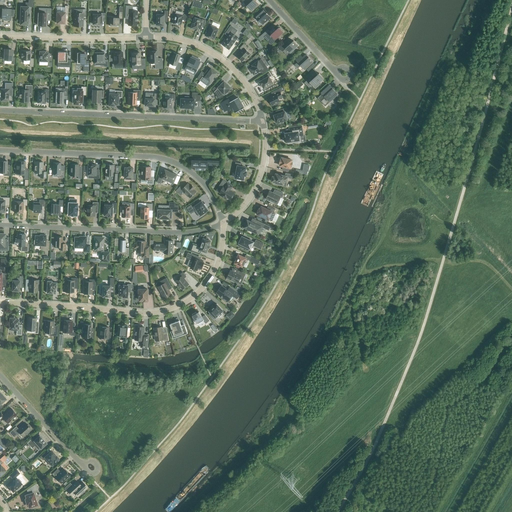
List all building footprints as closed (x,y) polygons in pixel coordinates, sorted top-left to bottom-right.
[(28,0),(28,3),(26,2),(25,6),(20,6),(20,13),(18,13),(18,18),(20,18),(20,24),(28,25),(28,18),(29,13),(28,13),(29,7),(33,7),(33,0),(28,0)] [(241,0),(247,5),(246,6),(251,11),(259,4),(254,0),(241,0)] [(56,23),(64,23),(64,19),(68,19),(68,6),(65,6),(65,7),(64,12),(57,12),(56,23)] [(119,17),(110,17),(110,26),(116,26),(116,25),(119,25),(119,18),(122,19),(123,7),(119,6),(119,17)] [(132,11),(132,6),(125,6),(125,19),(125,17),(128,17),(128,18),(128,19),(128,25),(136,26),(137,11),(132,11)] [(14,16),(14,10),(10,10),(10,9),(8,9),(8,8),(5,8),(5,9),(2,9),(2,13),(0,13),(0,17),(2,17),(2,19),(4,19),(4,21),(8,21),(8,19),(10,20),(10,16),(14,16)] [(41,26),(44,26),(46,26),(46,18),(50,18),(51,9),(39,8),(39,13),(38,13),(38,14),(36,14),(36,18),(38,18),(38,25),(41,25),(41,26)] [(258,21),(259,20),(263,25),(270,18),(266,13),(267,12),(264,8),(254,17),(258,21)] [(74,26),(82,26),(83,17),(86,17),(86,9),(82,9),(82,13),(74,13),(74,26)] [(157,14),(157,26),(161,26),(161,25),(164,25),(164,18),(168,18),(168,11),(165,11),(164,15),(157,14)] [(104,19),(105,13),(101,13),(101,14),(93,14),(93,17),(92,17),(92,21),(93,21),(93,24),(101,24),(101,19),(104,19)] [(173,24),(181,26),(182,20),(187,21),(188,15),(183,14),(183,15),(176,13),(173,24)] [(190,28),(194,29),(194,28),(196,29),(195,30),(198,31),(198,30),(199,30),(201,25),(204,26),(206,21),(203,20),(202,20),(195,18),(193,23),(192,22),(190,28)] [(209,21),(207,27),(210,29),(207,36),(208,36),(207,38),(211,39),(211,38),(214,39),(218,29),(211,26),(213,23),(209,21)] [(231,26),(225,34),(228,36),(222,45),(229,50),(238,37),(234,34),(237,30),(231,26)] [(278,27),(272,34),(269,32),(264,37),(268,41),(273,37),(275,39),(278,37),(278,38),(281,35),(280,35),(283,32),(282,31),(280,28),(279,28),(278,27)] [(282,51),(286,48),(290,53),(291,52),(292,53),(294,51),(293,50),(298,46),(293,41),(291,43),(288,39),(279,47),(282,51)] [(258,40),(254,42),(260,50),(263,48),(258,40)] [(237,56),(243,61),(250,54),(246,50),(248,48),(244,44),(240,48),(242,50),(237,56)] [(4,59),(11,60),(11,64),(15,64),(15,57),(12,57),(12,50),(4,49),(4,59)] [(40,50),(40,51),(39,51),(39,56),(38,56),(38,60),(39,60),(39,61),(48,61),(47,66),(52,67),(52,59),(48,59),(48,53),(48,52),(48,53),(45,53),(45,52),(44,52),(44,50),(40,50)] [(21,52),(20,52),(20,55),(20,56),(21,56),(21,60),(30,60),(29,66),(33,67),(33,59),(30,58),(30,51),(21,51),(21,52)] [(149,58),(149,62),(150,62),(150,63),(155,63),(155,69),(162,68),(162,58),(158,59),(157,51),(150,51),(150,58),(149,58)] [(66,67),(70,67),(70,60),(67,60),(67,56),(66,56),(66,54),(67,54),(67,52),(58,52),(57,67),(58,67),(58,65),(66,65),(66,67)] [(83,63),(83,71),(89,71),(89,61),(85,61),(85,54),(82,54),(83,52),(77,52),(77,63),(83,63)] [(95,62),(101,62),(101,66),(107,66),(107,60),(104,60),(104,52),(95,52),(95,62)] [(120,64),(120,67),(123,67),(126,67),(126,60),(123,60),(122,52),(113,52),(113,64),(120,64)] [(181,55),(173,52),(170,63),(177,66),(176,69),(179,71),(182,63),(178,62),(181,55)] [(130,57),(130,58),(130,60),(131,61),(132,61),(132,65),(138,65),(138,69),(145,68),(144,59),(140,59),(139,53),(131,53),(132,57),(130,57)] [(295,59),(298,62),(295,65),(298,68),(301,65),(305,69),(313,62),(306,54),(301,59),(299,56),(295,59)] [(191,57),(188,63),(186,67),(195,72),(197,67),(198,68),(200,62),(191,57)] [(259,63),(258,61),(256,63),(256,62),(253,65),(252,65),(252,66),(253,67),(250,69),(254,75),(261,70),(263,73),(268,69),(264,62),(260,64),(260,63),(259,63)] [(218,75),(218,74),(211,69),(209,72),(207,71),(208,69),(205,73),(202,71),(197,78),(200,80),(207,86),(208,85),(209,85),(211,82),(210,82),(216,73),(218,75)] [(314,70),(307,76),(311,81),(309,82),(315,88),(320,84),(319,83),(324,78),(319,73),(317,75),(316,73),(314,70)] [(269,73),(264,76),(266,78),(259,82),(261,85),(262,85),(264,88),(268,86),(268,87),(273,84),(269,77),(271,76),(269,73)] [(232,90),(224,81),(219,87),(217,84),(212,89),(214,91),(214,92),(217,98),(218,97),(219,98),(223,96),(223,95),(224,94),(227,92),(231,89),(232,90)] [(1,100),(1,101),(8,101),(9,94),(12,94),(12,83),(7,83),(7,87),(5,87),(5,89),(2,89),(1,89),(1,90),(1,93),(0,92),(0,97),(1,97),(1,100)] [(32,92),(32,85),(25,85),(25,89),(24,90),(20,90),(20,94),(19,94),(18,98),(19,98),(19,102),(28,102),(28,92),(32,92)] [(81,87),(81,89),(77,89),(78,89),(78,91),(73,91),(73,97),(71,97),(71,101),(73,101),(73,102),(73,104),(78,104),(78,102),(82,102),(82,95),(86,95),(86,87),(81,87)] [(283,87),(273,91),(275,94),(268,98),(272,106),(275,104),(275,105),(279,104),(278,103),(280,102),(279,99),(282,97),(280,92),(284,90),(283,87)] [(328,87),(321,93),(322,94),(317,98),(322,103),(325,101),(327,103),(335,95),(334,94),(336,92),(333,88),(331,90),(328,87)] [(55,103),(63,103),(63,96),(67,96),(68,88),(61,88),(61,91),(55,91),(55,103)] [(48,95),(49,89),(45,89),(45,91),(38,90),(38,96),(37,96),(36,100),(37,100),(37,102),(41,102),(41,104),(45,104),(45,95),(48,95)] [(92,102),(100,102),(100,97),(103,97),(103,98),(104,90),(103,90),(92,90),(90,90),(90,95),(92,95),(92,102)] [(125,104),(136,105),(136,100),(137,100),(137,99),(139,99),(139,101),(140,91),(133,90),(133,93),(128,92),(127,104),(125,104)] [(110,106),(113,107),(113,106),(114,106),(114,104),(118,104),(118,97),(121,98),(122,91),(115,91),(115,94),(109,94),(109,105),(110,105),(110,106)] [(198,93),(192,92),(192,99),(189,99),(189,97),(185,97),(185,99),(181,98),(181,107),(186,108),(185,109),(186,109),(186,108),(189,108),(189,109),(189,108),(194,108),(194,101),(200,101),(201,95),(197,95),(197,93),(198,93)] [(145,93),(145,105),(154,106),(154,100),(157,100),(157,93),(145,93)] [(172,98),(164,97),(164,108),(172,108),(172,101),(175,101),(175,94),(172,94),(172,98)] [(244,108),(238,97),(230,102),(228,99),(221,103),(223,106),(223,107),(223,108),(224,109),(224,110),(225,111),(233,107),(236,112),(244,108)] [(284,121),(287,119),(285,112),(288,111),(286,107),(280,110),(281,113),(274,115),(275,118),(274,118),(275,122),(276,122),(276,123),(280,122),(280,123),(284,122),(284,121)] [(303,135),(302,126),(291,127),(291,128),(292,128),(293,132),(290,133),(290,132),(290,133),(285,133),(286,137),(285,137),(284,138),(284,141),(286,142),(287,142),(288,144),(293,143),(292,141),(301,140),(300,136),(303,135)] [(281,160),(280,160),(279,163),(280,163),(280,166),(283,166),(282,170),(289,171),(289,168),(290,168),(290,166),(291,166),(292,163),(291,162),(292,160),(288,159),(288,158),(284,157),(284,158),(282,158),(281,160)] [(198,158),(198,161),(192,160),(192,166),(197,166),(197,167),(198,167),(198,168),(201,168),(202,168),(202,166),(221,167),(221,162),(202,161),(202,159),(198,158)] [(8,166),(7,166),(7,161),(0,160),(0,172),(4,173),(4,175),(10,176),(10,168),(8,168),(8,166)] [(28,171),(25,171),(25,161),(16,161),(16,165),(15,165),(14,166),(14,168),(15,169),(16,169),(16,173),(16,175),(24,175),(24,179),(28,179),(28,171)] [(43,170),(43,162),(35,162),(34,173),(39,173),(39,174),(40,174),(40,178),(46,178),(46,172),(43,172),(43,170)] [(246,168),(241,167),(241,164),(236,162),(234,169),(237,169),(235,178),(237,178),(236,179),(242,180),(242,179),(243,179),(244,175),(246,175),(246,172),(245,172),(246,168)] [(64,171),(60,170),(61,163),(53,163),(52,174),(58,174),(57,177),(64,178),(64,171)] [(82,171),(78,171),(79,164),(70,164),(70,176),(78,176),(78,178),(81,179),(82,171)] [(100,172),(96,172),(97,165),(93,165),(93,164),(89,164),(89,165),(88,175),(92,175),(92,178),(100,179),(100,172)] [(117,174),(114,174),(114,165),(106,165),(106,175),(111,176),(111,181),(113,181),(117,181),(117,174)] [(154,177),(150,176),(150,167),(142,166),(141,179),(147,179),(147,184),(153,184),(154,177)] [(124,167),(124,172),(125,172),(125,178),(132,178),(132,179),(136,180),(136,174),(133,173),(133,168),(132,168),(132,167),(129,167),(129,168),(127,168),(128,167),(124,167)] [(163,178),(173,183),(177,175),(172,173),(173,172),(170,170),(169,171),(165,170),(162,177),(159,175),(156,181),(161,183),(163,178)] [(287,178),(292,179),(293,175),(286,173),(285,176),(276,174),(275,177),(273,177),(272,181),(274,181),(274,182),(275,182),(274,184),(278,185),(279,183),(283,184),(284,181),(286,181),(287,178)] [(188,183),(183,188),(181,186),(176,191),(180,195),(183,192),(190,198),(196,192),(193,189),(194,188),(192,185),(191,186),(188,183)] [(227,183),(224,187),(223,186),(219,193),(222,194),(221,196),(226,199),(227,198),(230,200),(235,193),(230,190),(232,186),(227,183)] [(280,197),(282,198),(283,194),(276,190),(274,193),(273,192),(273,193),(269,192),(266,199),(270,200),(269,201),(273,203),(274,202),(276,203),(277,200),(279,200),(280,197)] [(5,205),(9,205),(9,198),(0,197),(0,211),(4,212),(4,205),(5,205)] [(23,205),(27,205),(27,199),(23,199),(23,202),(14,201),(14,212),(23,213),(23,205)] [(69,203),(68,203),(68,206),(66,206),(66,211),(68,211),(68,215),(76,215),(77,203),(76,203),(76,200),(69,199),(69,203)] [(41,206),(44,206),(45,200),(39,200),(39,202),(33,202),(33,212),(41,212),(41,206)] [(59,207),(63,207),(63,200),(59,200),(59,204),(56,204),(51,204),(51,214),(56,214),(56,213),(59,214),(59,207)] [(195,211),(200,217),(204,214),(203,213),(208,210),(206,207),(207,206),(205,203),(204,204),(202,201),(196,205),(194,203),(187,208),(191,214),(195,211)] [(95,208),(98,208),(98,203),(93,202),(93,205),(87,205),(87,208),(86,208),(85,209),(85,211),(86,212),(87,212),(87,216),(95,216),(95,208)] [(113,212),(116,213),(116,203),(113,203),(112,205),(105,205),(105,208),(103,208),(103,212),(105,212),(104,215),(108,215),(108,216),(112,217),(113,212)] [(131,210),(134,210),(134,204),(130,203),(130,206),(122,206),(122,212),(121,212),(121,213),(121,215),(121,216),(122,216),(122,217),(130,217),(131,210)] [(172,211),(178,212),(178,205),(174,205),(174,203),(170,203),(169,210),(167,210),(167,209),(163,209),(163,210),(158,209),(158,218),(163,219),(166,219),(171,219),(172,211)] [(146,207),(141,207),(141,218),(148,218),(149,210),(152,211),(152,204),(146,204),(146,207)] [(268,219),(271,221),(272,220),(275,214),(275,213),(273,212),(275,209),(268,206),(266,209),(261,206),(260,209),(259,209),(258,211),(259,212),(257,214),(268,219)] [(262,227),(269,230),(270,226),(257,220),(257,221),(256,224),(247,220),(244,227),(258,234),(262,227)] [(8,241),(4,241),(5,234),(4,234),(3,234),(2,234),(1,234),(0,234),(0,250),(8,251),(8,241)] [(28,243),(25,243),(25,234),(17,234),(17,246),(21,246),(21,251),(28,251),(28,243)] [(49,243),(45,243),(46,235),(40,235),(40,236),(35,236),(35,240),(34,240),(34,244),(35,244),(35,245),(41,246),(41,250),(49,250),(49,243)] [(65,244),(62,244),(62,237),(55,237),(55,247),(59,247),(59,249),(65,250),(65,244)] [(89,245),(86,244),(86,237),(82,237),(82,238),(75,237),(75,242),(74,242),(73,246),(75,246),(74,247),(84,248),(84,251),(89,252),(89,245)] [(94,250),(103,250),(103,238),(95,237),(94,250)] [(129,248),(126,248),(126,240),(122,240),(122,239),(115,238),(115,246),(120,246),(120,251),(118,251),(118,255),(129,256),(129,248)] [(210,246),(209,245),(211,241),(209,240),(208,239),(206,238),(205,238),(205,239),(203,238),(200,246),(193,244),(190,251),(200,254),(201,250),(206,252),(208,248),(209,248),(210,246)] [(252,245),(261,249),(263,243),(256,239),(254,242),(246,239),(245,240),(241,238),(239,243),(240,244),(239,246),(248,250),(249,248),(250,249),(252,245)] [(164,253),(172,254),(173,241),(165,240),(165,245),(163,245),(163,244),(155,244),(154,251),(164,251),(164,253)] [(146,248),(146,247),(146,241),(138,241),(137,243),(135,243),(134,244),(134,248),(135,248),(137,248),(137,252),(138,252),(138,253),(142,254),(142,257),(149,258),(149,248),(146,248)] [(198,268),(201,269),(204,262),(201,261),(201,260),(197,259),(198,256),(188,252),(186,258),(193,261),(190,268),(197,270),(198,268)] [(246,258),(250,260),(251,257),(250,257),(246,255),(244,257),(239,255),(235,263),(242,266),(242,265),(244,266),(245,262),(244,262),(246,258)] [(240,277),(244,278),(246,274),(238,270),(237,274),(230,270),(227,278),(238,283),(240,277)] [(184,278),(186,277),(183,272),(180,274),(182,276),(176,281),(182,289),(189,284),(184,278)] [(19,284),(22,284),(23,276),(19,276),(19,278),(17,277),(17,280),(12,280),(12,291),(19,291),(19,284)] [(74,287),(77,287),(78,278),(71,278),(71,280),(66,280),(65,292),(74,292),(74,288),(74,287)] [(169,288),(171,287),(166,278),(161,281),(162,284),(158,287),(164,298),(171,294),(169,290),(169,289),(169,288)] [(92,288),(95,288),(96,280),(89,279),(89,282),(84,282),(83,293),(92,294),(92,289),(92,288)] [(38,284),(38,280),(29,280),(29,284),(29,292),(37,292),(38,284)] [(51,281),(47,281),(47,284),(46,284),(46,289),(47,289),(47,293),(48,293),(52,294),(52,293),(53,293),(53,288),(56,288),(56,283),(51,282),(51,281)] [(128,292),(131,292),(132,284),(128,284),(128,286),(123,285),(123,284),(118,284),(118,289),(120,289),(119,295),(123,296),(123,297),(127,297),(128,292)] [(109,297),(110,286),(102,285),(102,289),(101,289),(101,292),(102,292),(102,296),(105,297),(109,297)] [(231,295),(236,298),(239,294),(230,287),(228,290),(226,289),(222,286),(217,292),(220,294),(219,295),(223,298),(223,297),(228,300),(231,295)] [(147,300),(148,300),(147,289),(139,289),(139,291),(138,291),(138,295),(139,295),(140,300),(144,300),(144,301),(147,301),(147,300)] [(222,314),(221,313),(223,310),(217,304),(214,307),(214,306),(213,307),(212,308),(209,311),(211,313),(209,314),(214,319),(215,318),(217,316),(219,317),(222,314)] [(231,311),(226,316),(231,319),(235,314),(231,311)] [(202,317),(199,312),(196,313),(196,312),(192,314),(193,316),(194,318),(193,318),(192,318),(195,324),(197,323),(197,324),(203,321),(206,323),(209,321),(205,315),(202,317)] [(15,318),(14,318),(14,317),(11,317),(11,318),(10,318),(9,326),(9,327),(9,329),(18,330),(17,331),(21,331),(22,325),(18,325),(19,319),(15,319),(15,318)] [(38,327),(35,327),(36,318),(28,318),(27,330),(35,330),(35,333),(38,333),(38,327)] [(76,329),(72,328),(72,321),(64,320),(63,332),(70,333),(70,335),(75,336),(76,329)] [(54,326),(54,321),(46,321),(45,333),(50,333),(50,335),(57,336),(58,327),(54,327),(54,326)] [(182,328),(179,321),(175,322),(175,323),(171,325),(173,329),(172,330),(172,331),(170,331),(172,336),(179,334),(180,336),(188,333),(185,327),(182,328)] [(94,330),(90,330),(91,324),(87,323),(87,324),(82,324),(81,336),(86,337),(86,338),(89,339),(93,339),(94,330)] [(123,340),(123,336),(126,337),(126,336),(127,327),(127,326),(118,325),(117,333),(117,336),(119,336),(119,339),(120,340),(122,340),(123,340)] [(109,332),(108,331),(109,327),(100,327),(99,338),(101,338),(101,339),(102,340),(105,340),(105,339),(107,339),(108,338),(111,339),(112,332),(111,332),(109,332)] [(143,348),(147,348),(148,335),(143,335),(144,327),(136,327),(136,331),(135,331),(134,335),(135,335),(135,340),(138,340),(138,341),(141,341),(142,340),(143,340),(143,348)] [(163,332),(162,327),(154,328),(154,332),(153,332),(154,336),(155,336),(155,341),(163,340),(163,341),(169,341),(167,333),(164,333),(163,332)] [(11,420),(17,415),(11,409),(8,411),(9,412),(6,414),(3,416),(1,413),(0,414),(0,421),(3,419),(7,423),(8,423),(11,421),(11,420)] [(25,423),(19,429),(16,426),(9,432),(14,437),(19,433),(20,433),(23,436),(26,434),(27,434),(29,432),(28,431),(31,429),(29,427),(30,426),(28,424),(27,425),(25,423)] [(40,436),(39,435),(39,436),(33,441),(31,439),(27,443),(29,445),(31,443),(38,450),(40,448),(40,449),(41,448),(46,443),(47,443),(46,443),(40,436)] [(58,458),(56,456),(55,457),(53,455),(54,454),(52,451),(51,452),(47,455),(45,452),(40,457),(43,460),(45,458),(49,462),(48,463),(50,466),(51,465),(52,465),(58,459),(58,458)] [(55,477),(60,482),(63,479),(64,480),(70,476),(63,469),(60,471),(59,471),(58,469),(52,474),(55,477)] [(16,470),(10,476),(13,479),(5,486),(9,490),(10,489),(13,492),(16,489),(17,490),(21,486),(20,485),(22,484),(20,483),(21,482),(18,479),(17,479),(15,477),(19,473),(16,470)] [(74,493),(78,496),(87,488),(85,485),(84,484),(82,482),(80,484),(79,484),(79,485),(76,482),(72,485),(70,483),(64,488),(67,491),(67,490),(72,495),(74,493)] [(37,496),(35,491),(38,490),(36,484),(32,487),(33,491),(30,491),(31,493),(25,495),(29,507),(34,506),(34,508),(38,506),(37,502),(36,502),(34,497),(37,496)]
